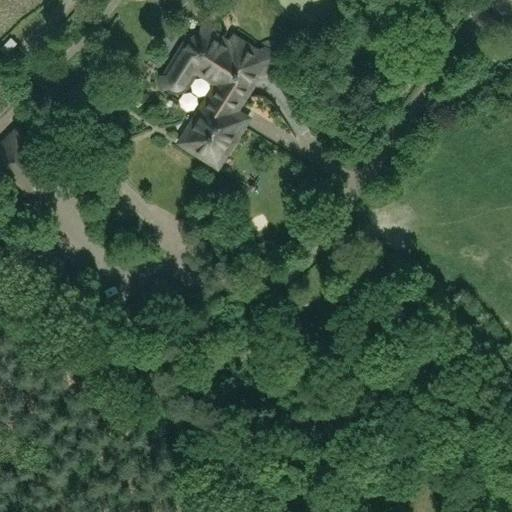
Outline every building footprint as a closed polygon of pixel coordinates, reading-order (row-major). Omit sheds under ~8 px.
[(230,49),(213,38),(213,36),(213,34),(214,32),(213,31),(213,32),(207,29),(200,28),(194,30),(189,33),(184,38),(164,70),(162,77),(163,84),(169,89),(176,91),(183,90),(188,85),(198,69),(219,82),(181,141),(200,153),(214,161),(220,152),(229,138),(231,139),(245,118),(232,109),(255,73),(263,78),(275,60),(266,54),(262,60),(234,43),(230,49)] [(84,81),(70,94),(91,118),(106,105),(84,81)] [(305,146),(317,143),(311,123),(299,127),(305,146)] [(15,132),(0,147),(0,168),(29,198),(55,172),(15,132)] [(173,297),(159,282),(123,316),(137,330),(173,297)]
